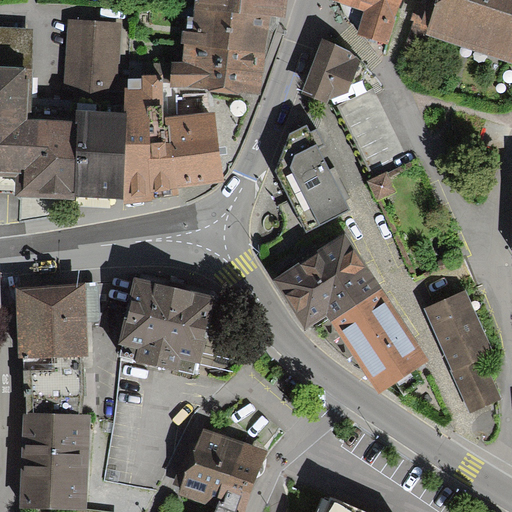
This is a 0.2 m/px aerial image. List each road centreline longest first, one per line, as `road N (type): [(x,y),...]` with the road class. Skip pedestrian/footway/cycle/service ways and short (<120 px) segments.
road 1 (residential): [(511,345),(507,314),(387,74)]
road 2 (residential): [(4,258),(12,511)]
road 3 (tertiary): [(346,391),(280,330),(210,235)]
road 4 (tertiary): [(210,235),(4,258)]
road 5 (residential): [(245,178),(307,0)]
road 6 (tertiary): [(488,479),(346,391)]
road 7 (residential): [(346,391),(305,430),(254,511)]
